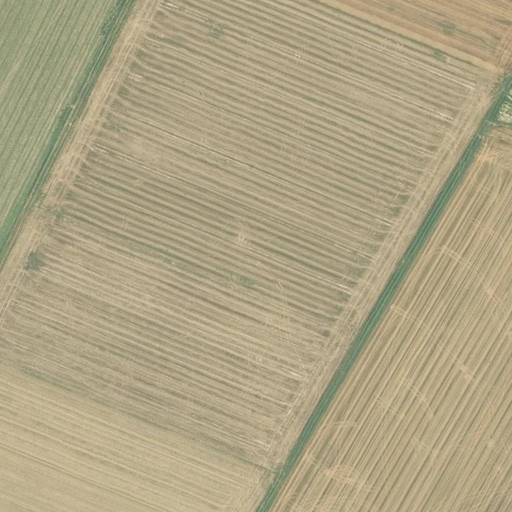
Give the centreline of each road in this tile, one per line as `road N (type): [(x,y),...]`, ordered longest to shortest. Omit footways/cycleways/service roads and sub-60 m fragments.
road 1 (track): [(511,97),(268,511)]
road 2 (track): [(139,0),(0,280)]
